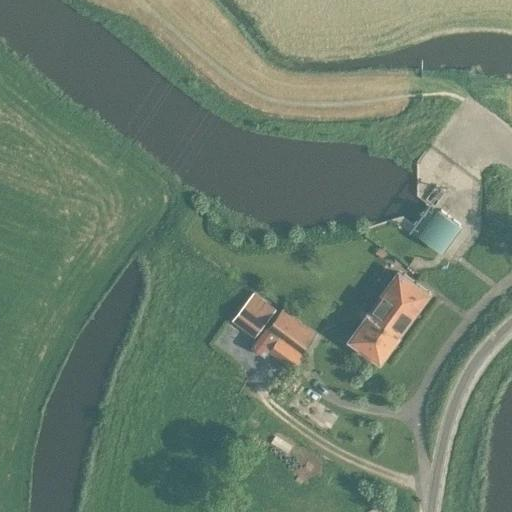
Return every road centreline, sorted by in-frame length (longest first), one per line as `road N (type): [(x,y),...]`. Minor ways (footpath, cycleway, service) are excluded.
road 1 (unclassified): [(511,283),(475,315),(425,393),(419,423),(436,499)]
road 2 (tertiary): [(436,499),(458,405),(480,362),(511,328)]
